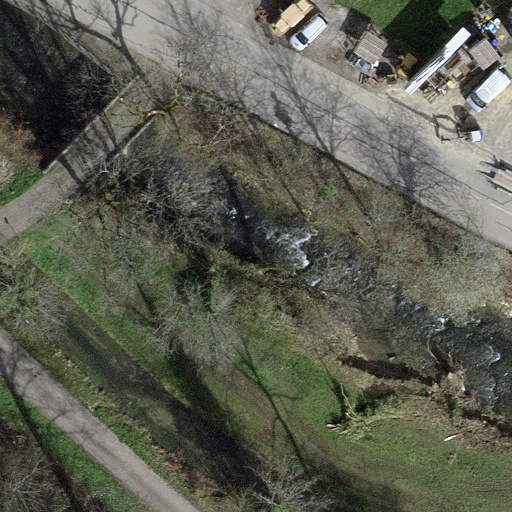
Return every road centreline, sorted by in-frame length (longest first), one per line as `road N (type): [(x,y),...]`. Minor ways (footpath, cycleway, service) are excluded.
road 1 (residential): [(109,0),(511,212)]
road 2 (track): [(0,219),(58,187),(192,44)]
road 3 (track): [(174,511),(70,424),(0,351)]
